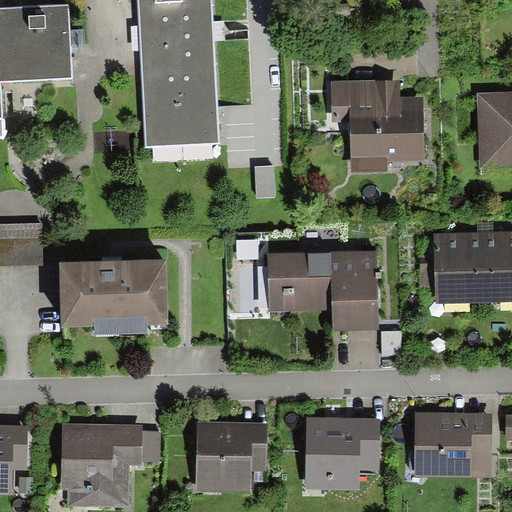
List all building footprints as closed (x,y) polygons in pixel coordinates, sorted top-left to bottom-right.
[(138,0),(140,40),(145,151),(220,147),(213,0),(138,0)] [(0,83),(67,80),(63,9),(36,10),(0,12),(0,83)] [(403,84),(333,86),(334,125),(348,125),(349,169),(424,167),(422,100),(403,101),(403,84)] [(511,172),(511,96),(470,98),(472,173),(511,172)] [(258,171),(260,202),(280,201),(279,170),(268,170),(258,171)] [(41,225),(0,225),(0,267),(41,267),(41,225)] [(511,309),(511,238),(476,239),(477,310),(511,309)] [(477,310),(476,239),(425,240),(426,311),(477,310)] [(377,254),(267,258),(269,314),(330,311),(331,335),(380,333),(377,254)] [(170,265),(61,269),(64,330),(172,326),(170,265)] [(386,354),(404,354),(405,330),(387,329),(386,354)] [(407,419),(406,481),(486,481),(486,419),(407,419)] [(511,422),(499,423),(499,484),(511,484),(511,422)] [(374,425),(300,425),(300,493),(353,493),(353,475),(374,475),(374,425)] [(261,429),(191,428),(190,498),(244,498),(244,486),(260,486),(261,429)] [(21,433),(0,432),(0,501),(5,501),(5,476),(20,476),(21,433)] [(155,471),(155,433),(55,433),(55,495),(62,495),(62,510),(122,511),(123,471),(155,471)]
